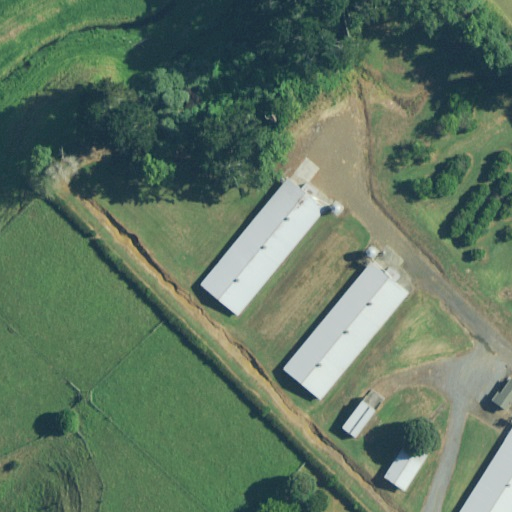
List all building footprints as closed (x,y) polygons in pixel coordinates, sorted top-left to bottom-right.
[(295,168),(201,266),(236,298),(330,200),(295,168)] [(315,388),(407,274),(370,245),(278,358),(315,388)] [(511,406),(511,377),(495,401),(508,411),(511,406)] [(445,396),(430,386),(425,393),(440,403),(445,396)] [(377,410),(364,400),(343,427),(356,437),(377,410)] [(511,511),(511,416),(448,511),(511,511)] [(429,455),(409,441),(385,477),(405,490),(429,455)]
